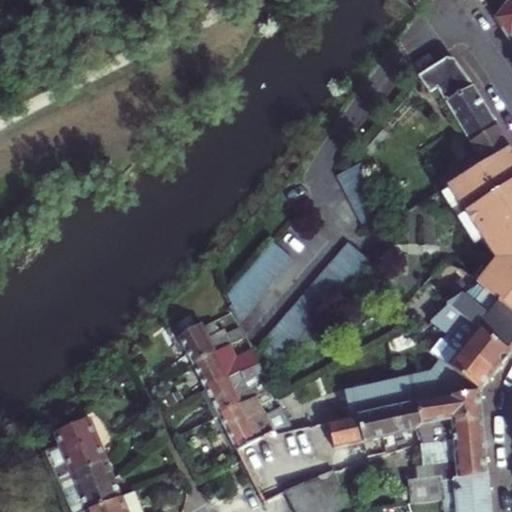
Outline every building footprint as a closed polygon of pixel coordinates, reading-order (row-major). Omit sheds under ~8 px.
[(511,0),(508,0),(495,19),(511,44),(511,42),(511,0)] [(413,67),(419,76),(434,65),(428,56),(413,67)] [(486,110),(471,86),(453,61),(445,60),(418,78),(429,95),(436,91),(459,128),(476,155),(481,165),(509,149),(486,110)] [(481,165),(478,167),(446,187),(494,261),(477,285),(477,286),(483,290),(511,313),(511,153),(509,149),(481,165)] [(478,167),(481,165),(476,155),(460,166),(460,168),(438,182),(442,189),(446,187),(478,167)] [(366,177),(360,164),(336,177),(342,189),(348,201),(354,213),(362,229),(386,217),(379,201),(372,189),(366,177)] [(236,284),(226,297),(230,307),(239,324),(257,302),(266,292),(274,281),(283,271),(292,260),(271,243),(262,253),(253,264),(245,274),(236,284)] [(268,337),(253,355),(258,364),(263,373),(266,381),(289,355),(297,344),(306,334),(315,324),(324,313),(332,303),(341,293),(350,283),(358,272),(367,262),(346,244),(337,255),(329,265),(320,276),(311,286),(303,296),(294,306),(285,316),(277,327),(268,337)] [(477,286),(460,296),(470,305),(483,290),(477,286)] [(470,305),(460,296),(448,306),(510,354),(511,351),(511,313),(483,290),(470,305)] [(429,323),(447,337),(494,373),(510,354),(448,306),(429,323)] [(199,324),(178,339),(192,366),(214,354),(230,346),(226,337),(222,331),(218,333),(213,322),(201,328),(199,324)] [(447,337),(429,323),(424,328),(443,343),(447,337)] [(246,338),(241,329),(226,337),(230,346),(246,338)] [(437,360),(440,363),(478,392),(494,373),(447,337),(443,343),(447,347),(445,350),(437,360)] [(214,354),(192,366),(205,391),(227,380),(258,364),(253,355),(251,351),(236,358),(230,346),(214,354)] [(478,393),(478,392),(440,363),(431,374),(344,394),(350,419),(415,404),(478,393)] [(227,380),(205,391),(218,416),(255,398),(247,381),(263,373),(258,364),(227,380)] [(122,367),(112,373),(118,384),(129,378),(122,367)] [(266,381),(263,373),(247,381),(255,398),(271,390),(266,381)] [(178,390),(166,397),(171,405),(183,398),(178,390)] [(350,419),(328,424),(334,451),(348,448),(349,453),(357,451),(355,446),(363,444),(365,454),(389,449),(387,439),(410,435),(415,433),(420,447),(422,469),(415,469),(416,481),(408,482),(410,506),(442,502),(440,483),(486,475),(478,393),(415,404),(350,419)] [(270,427),(255,398),(218,416),(236,451),(272,433),(270,427)] [(286,420),(285,419),(270,427),(272,433),(274,436),(292,433),(286,420)] [(95,438),(88,420),(82,423),(91,444),(97,442),(95,438)] [(59,447),(71,475),(105,461),(97,442),(91,444),(82,423),(54,434),(59,447)] [(334,451),(328,424),(314,427),(320,454),(334,451)] [(58,480),(71,475),(59,447),(47,452),(58,480)] [(105,461),(71,475),(78,493),(112,480),(109,471),(105,461)] [(65,498),(78,493),(71,475),(58,480),(65,498)] [(456,511),(489,511),(486,475),(440,483),(442,502),(443,511),(456,510),(456,511)] [(78,493),(85,511),(86,511),(120,498),(116,488),(112,480),(78,493)] [(325,497),(317,482),(284,497),(292,511),(325,497)] [(85,511),(78,493),(65,498),(70,511),(85,511)] [(353,511),(344,493),(325,497),(292,511),(353,511)] [(139,511),(132,494),(120,498),(125,511),(139,511)] [(408,506),(405,494),(394,497),(396,508),(408,506)] [(86,511),(125,511),(120,498),(86,511)]
